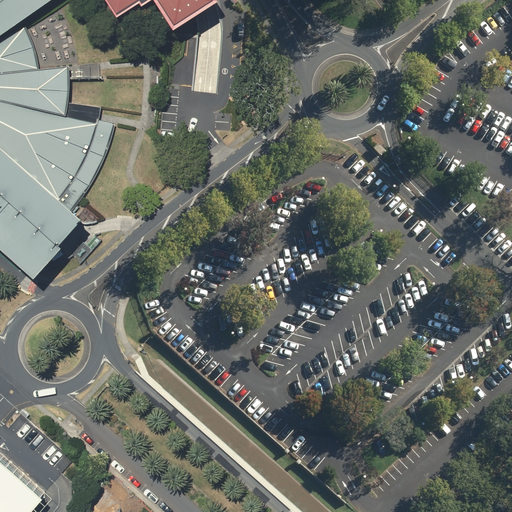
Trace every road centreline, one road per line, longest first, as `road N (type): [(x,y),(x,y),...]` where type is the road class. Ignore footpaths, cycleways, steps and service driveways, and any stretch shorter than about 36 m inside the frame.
road 1 (residential): [(101,343),(94,372),(71,391),(42,393),(18,379),(6,356),(10,326),(31,304),(55,299)]
road 2 (residential): [(141,244),(264,149)]
